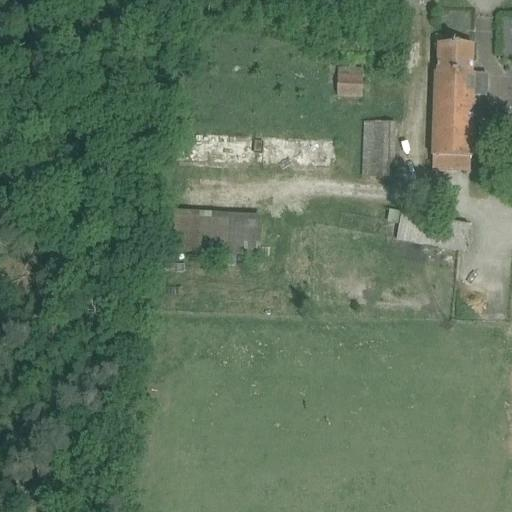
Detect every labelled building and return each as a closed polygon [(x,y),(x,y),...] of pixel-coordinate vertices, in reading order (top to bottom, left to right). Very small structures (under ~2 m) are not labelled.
[(439,45),(438,55),(438,73),(435,74),(432,155),(471,157),(475,75),(471,74),(473,47),(439,45)] [(362,90),(363,70),(338,69),(338,89),(337,97),(362,98),(362,90)] [(393,178),(395,125),(365,123),(362,177),(393,178)] [(400,226),(402,214),(389,211),(387,223),(400,226)] [(402,214),(400,226),(397,240),(464,253),(469,226),(403,212),(402,214)] [(191,255),(259,256),(260,214),(191,213),(191,255)]
